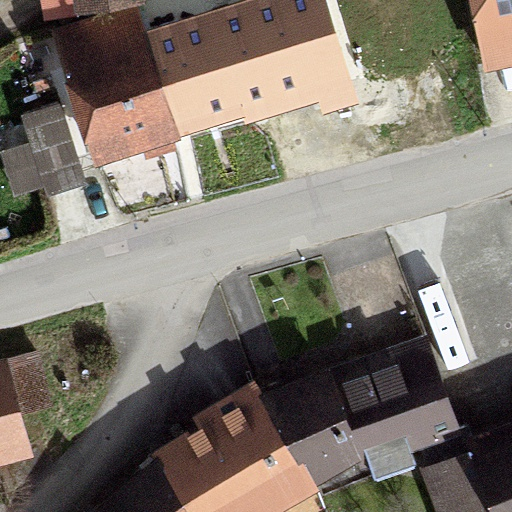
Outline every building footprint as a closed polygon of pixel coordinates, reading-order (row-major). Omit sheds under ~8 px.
[(328,0),(276,0),(156,31),(182,130),(351,87),(328,0)] [(511,0),(482,0),(492,58),(511,54),(511,0)] [(149,6),(63,28),(96,153),(182,130),(156,31),(149,6)] [(337,367),(365,455),(455,427),(428,339),(337,367)] [(26,345),(0,351),(0,458),(38,448),(30,416),(44,413),(26,345)] [(337,367),(264,392),(319,477),(365,455),(337,367)] [(160,451),(199,511),(265,511),(319,477),(264,392),(260,386),(160,451)] [(511,511),(511,421),(481,432),(485,443),(507,511),(511,511)] [(507,511),(485,443),(429,462),(446,511),(507,511)] [(199,511),(160,451),(93,507),(102,511),(199,511)] [(102,511),(93,507),(79,499),(71,511),(102,511)]
